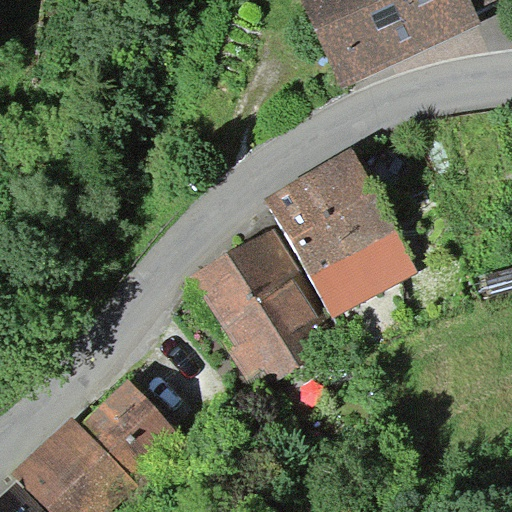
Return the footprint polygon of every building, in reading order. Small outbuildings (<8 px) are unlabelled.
[(487,40),(469,0),(303,0),(346,99),(487,40)] [(425,276),(364,163),(266,216),(327,329),(425,276)] [(264,238),(187,288),(255,391),(332,341),(264,238)] [(103,511),(180,439),(129,386),(24,486),(48,511),(103,511)] [(48,511),(24,486),(19,480),(0,497),(0,511),(48,511)]
